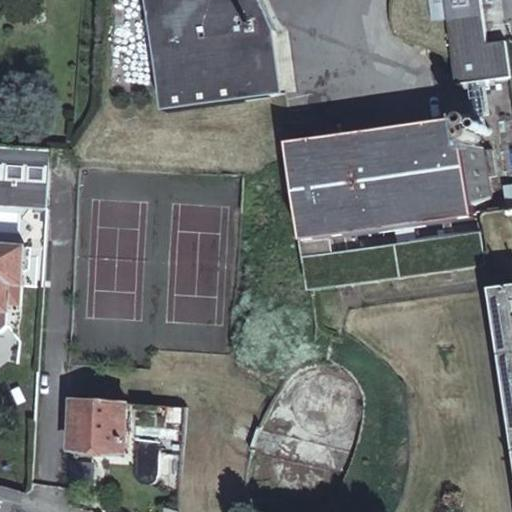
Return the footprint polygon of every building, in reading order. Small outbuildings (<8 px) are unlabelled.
[(171,112),(275,96),(265,34),(279,31),(266,0),(177,0),(184,44),(162,47),(171,112)] [(395,0),(393,16),(393,22),(394,27),(396,30),(398,32),(456,56),(460,84),(511,78),(511,65),(503,9),(484,12),(482,0),(395,0)] [(503,9),(501,0),(482,0),(484,12),(503,9)] [(464,115),(483,112),(480,92),(461,95),(464,115)] [(463,119),(295,146),(310,242),(335,238),(337,251),(311,256),(316,292),(486,265),(481,230),(457,233),(454,220),(480,216),(478,203),(494,196),(486,144),(467,143),(463,119)] [(0,205),(50,209),(53,148),(0,144),(0,205)] [(511,231),(508,208),(484,213),(494,275),(511,272),(511,231)] [(26,248),(0,246),(0,333),(2,334),(11,327),(11,311),(14,310),(14,305),(22,305),(22,286),(25,286),(26,248)] [(511,289),(498,291),(511,385),(511,289)] [(128,453),(128,402),(77,399),(75,449),(128,453)]
